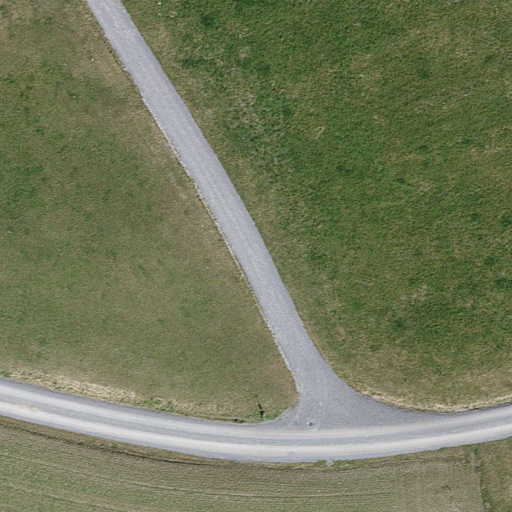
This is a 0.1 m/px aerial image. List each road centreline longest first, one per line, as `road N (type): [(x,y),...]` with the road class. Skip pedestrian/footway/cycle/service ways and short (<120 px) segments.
road 1 (track): [(0,394),(244,442),(341,443),(511,419)]
road 2 (track): [(341,443),(244,245),(101,0)]
